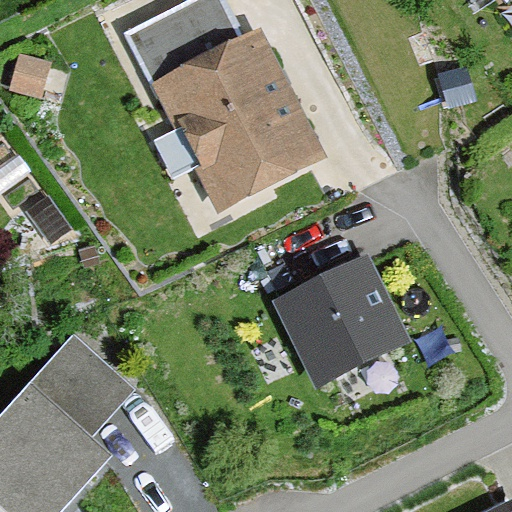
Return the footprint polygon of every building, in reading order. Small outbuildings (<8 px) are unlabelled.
[(132,87),(122,93),(194,234),(305,178),(233,37),(219,44),(196,0),(194,0),(109,43),(132,87)] [(511,0),(486,0),(511,39),(511,0)] [(35,74),(8,67),(0,95),(0,96),(27,104),(35,74)] [(403,347),(366,271),(282,312),(319,388),(403,347)] [(30,402),(0,435),(0,494),(5,499),(0,504),(0,511),(1,511),(65,511),(104,468),(30,402)]
